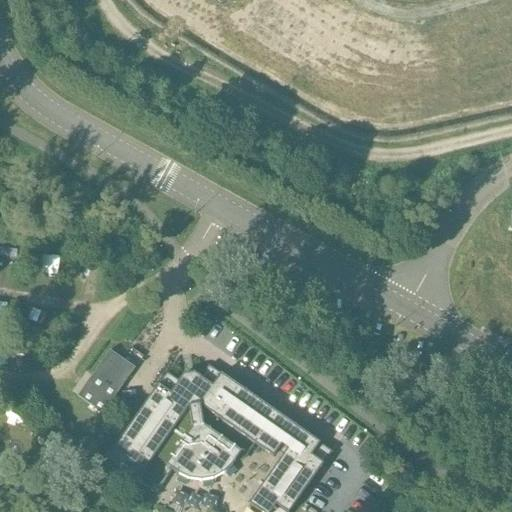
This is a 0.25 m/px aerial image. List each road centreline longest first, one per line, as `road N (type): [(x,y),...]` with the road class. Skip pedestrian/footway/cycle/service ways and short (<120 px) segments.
road 1 (tertiary): [(511,368),(58,116),(29,95),(0,55)]
road 2 (track): [(362,0),(417,17),(481,0)]
